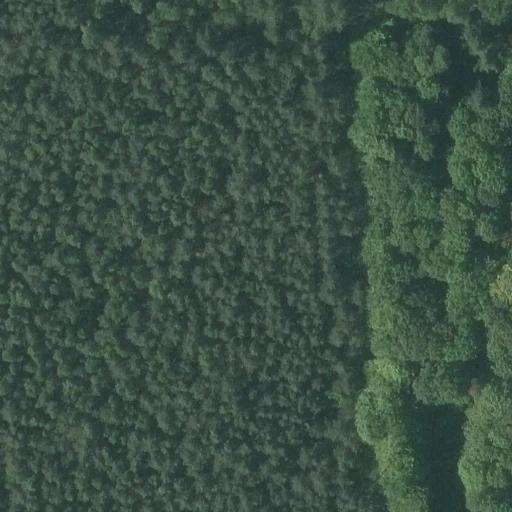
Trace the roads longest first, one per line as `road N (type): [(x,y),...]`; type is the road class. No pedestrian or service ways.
road 1 (track): [(358,17),(353,132),(381,511)]
road 2 (track): [(358,17),(511,6)]
